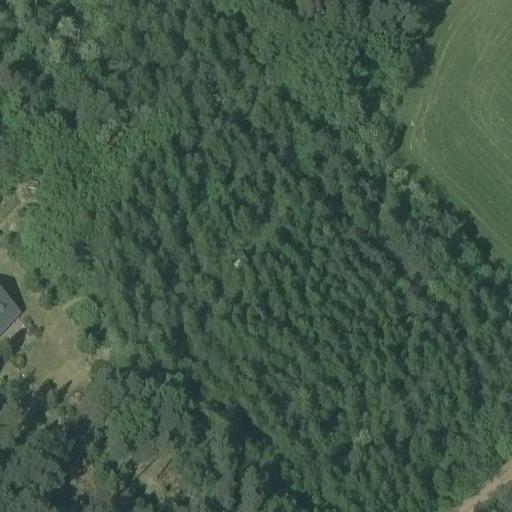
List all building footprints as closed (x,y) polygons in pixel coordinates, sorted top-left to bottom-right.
[(299,47),(296,38),(287,41),(290,51),(299,47)] [(225,263),(236,276),(248,265),(238,253),(225,263)] [(0,334),(16,317),(0,301),(0,334)] [(0,384),(9,377),(0,364),(0,384)] [(3,393),(21,398),(25,387),(6,381),(3,393)]
